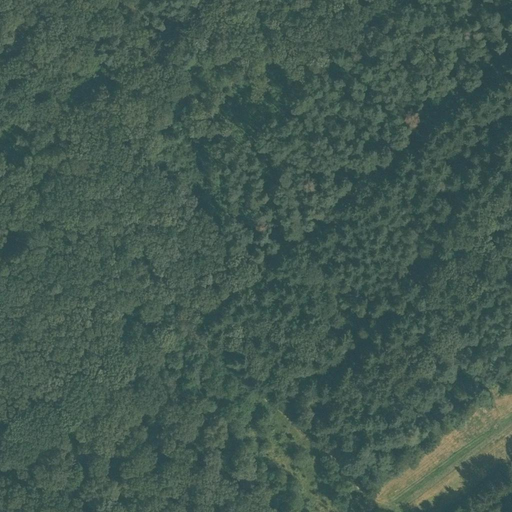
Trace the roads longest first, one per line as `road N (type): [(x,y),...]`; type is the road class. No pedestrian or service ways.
road 1 (track): [(511,49),(191,325),(0,470)]
road 2 (track): [(388,508),(298,420),(210,355),(191,325)]
